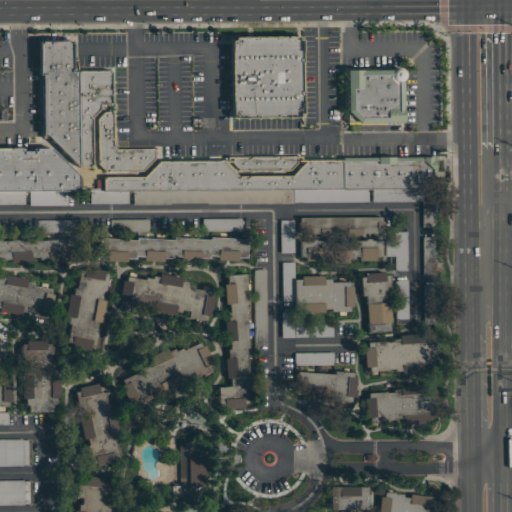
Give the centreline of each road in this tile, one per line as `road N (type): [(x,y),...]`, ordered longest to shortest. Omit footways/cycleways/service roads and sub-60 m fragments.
road 1 (primary): [(467,7),(473,334)]
road 2 (primary): [(505,455),(501,149)]
road 3 (secondary): [(0,11),(260,9)]
road 4 (secondary): [(260,9),(499,7)]
road 5 (primary): [(501,149),(499,7)]
road 6 (primary): [(473,334),(473,459)]
